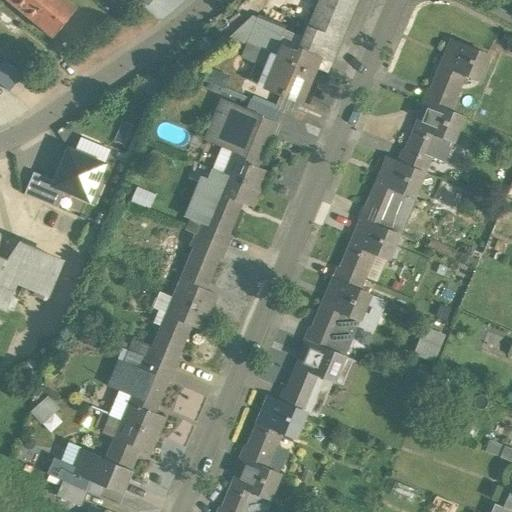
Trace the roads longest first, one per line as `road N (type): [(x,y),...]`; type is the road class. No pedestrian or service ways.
road 1 (residential): [(180,511),(395,0)]
road 2 (residential): [(211,0),(168,38),(0,145)]
